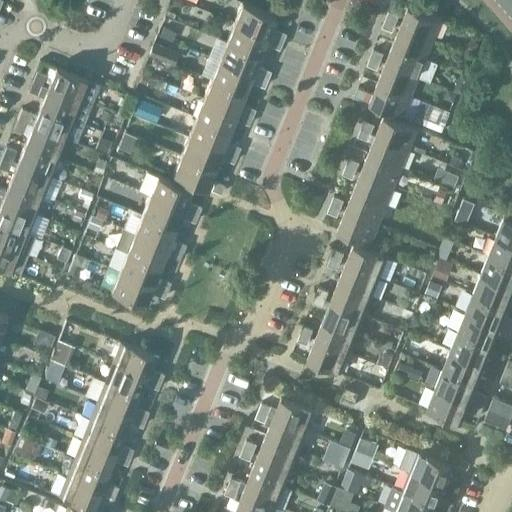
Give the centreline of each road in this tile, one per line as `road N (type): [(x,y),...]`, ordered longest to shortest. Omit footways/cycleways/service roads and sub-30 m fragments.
road 1 (residential): [(161,511),(225,356),(250,336),(286,238),(267,178),(339,0)]
road 2 (residential): [(0,66),(13,36),(33,27),(100,51),(128,0)]
